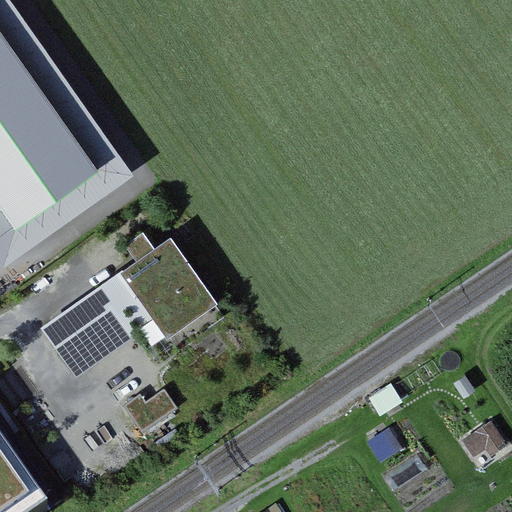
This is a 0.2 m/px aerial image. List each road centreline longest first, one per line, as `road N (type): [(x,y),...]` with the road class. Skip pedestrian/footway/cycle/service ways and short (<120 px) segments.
road 1 (unknown): [(20,0),(135,154),(127,184),(68,236),(0,273)]
road 2 (track): [(236,511),(352,443)]
